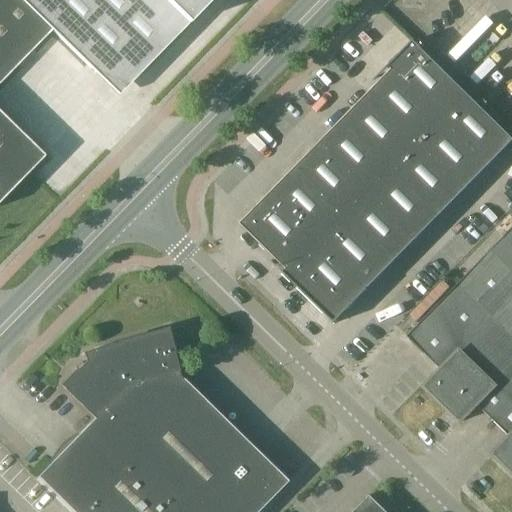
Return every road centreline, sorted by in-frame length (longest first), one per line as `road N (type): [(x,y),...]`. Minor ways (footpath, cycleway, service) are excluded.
road 1 (tertiary): [(308,0),(0,313)]
road 2 (unclassified): [(136,204),(449,511)]
road 3 (tertiary): [(136,204),(336,0)]
road 4 (unknown): [(310,376),(503,183)]
road 5 (tertiary): [(0,343),(136,204)]
